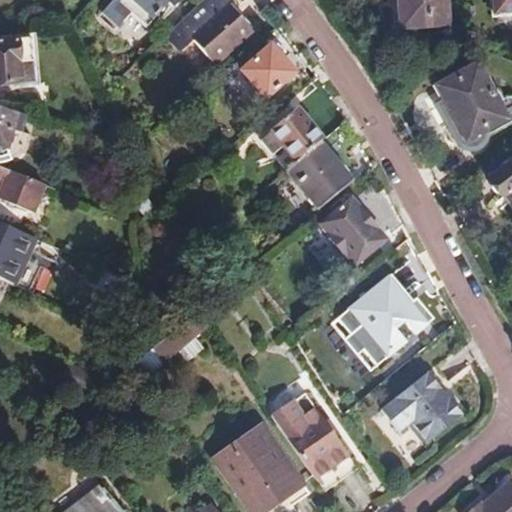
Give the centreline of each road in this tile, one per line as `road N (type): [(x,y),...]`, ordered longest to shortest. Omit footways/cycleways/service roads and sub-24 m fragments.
road 1 (residential): [(290,0),(358,106),(511,392)]
road 2 (residential): [(511,424),(406,511)]
